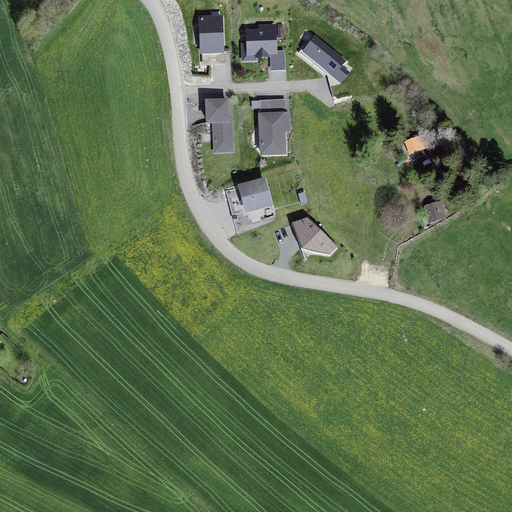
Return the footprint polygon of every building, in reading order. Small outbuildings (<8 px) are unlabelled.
[(212,53),(223,52),(221,19),(200,19),(203,63),(213,63),(212,53)] [(259,29),(246,29),(246,43),(241,44),(242,61),(257,60),(257,57),(269,57),(269,55),(270,55),(271,70),(286,70),(285,50),(277,51),(276,24),(259,24),(259,29)] [(346,60),(315,35),(302,52),(341,83),(350,72),(342,66),(346,60)] [(290,115),(287,115),(286,101),(260,102),(261,158),(287,157),(286,134),(290,134),(290,115)] [(233,153),(233,121),(230,121),(229,102),(206,102),(207,126),(214,126),(214,154),(233,153)] [(416,158),(424,155),(422,149),(428,147),(424,136),(407,142),(411,153),(414,152),(416,158)] [(436,153),(443,151),(439,141),(432,144),(436,153)] [(264,181),(240,188),(246,212),(270,205),(264,181)] [(305,193),(298,196),(301,206),(308,203),(305,193)] [(430,222),(444,218),(440,204),(431,206),(432,212),(427,214),(430,222)] [(308,218),(292,225),(302,251),(329,255),(337,247),(308,218)]
